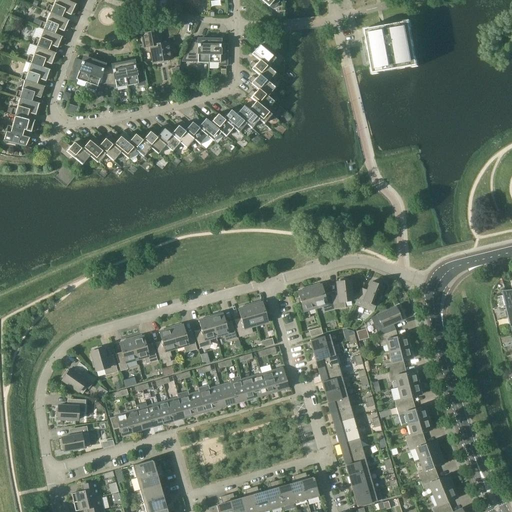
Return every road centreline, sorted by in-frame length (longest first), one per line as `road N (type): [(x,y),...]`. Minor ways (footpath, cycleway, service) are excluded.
road 1 (residential): [(238,25),(226,91),(74,125),(55,114),(53,100),(91,0)]
road 2 (residential): [(269,282),(58,348),(39,386),(48,471)]
road 3 (residential): [(498,511),(451,378),(434,289)]
road 4 (residential): [(319,460),(325,455),(310,398),(299,393),(269,282)]
road 5 (residential): [(188,496),(169,436),(48,471)]
road 6 (residential): [(434,289),(358,258),(269,282)]
road 7 (residential): [(188,496),(319,460)]
